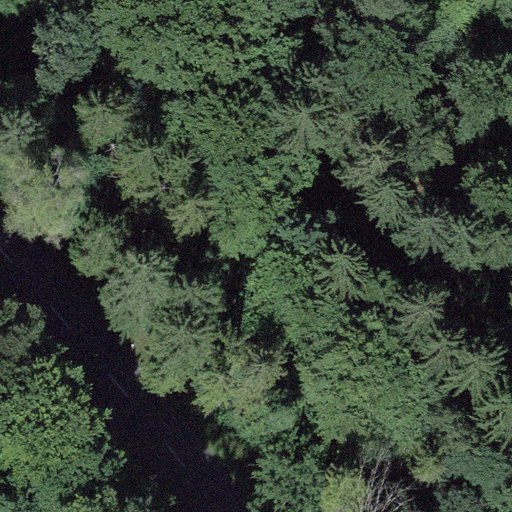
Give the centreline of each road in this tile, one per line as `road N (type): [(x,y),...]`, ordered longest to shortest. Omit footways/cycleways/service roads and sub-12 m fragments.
road 1 (track): [(332,0),(511,255)]
road 2 (tertiary): [(0,276),(199,511)]
